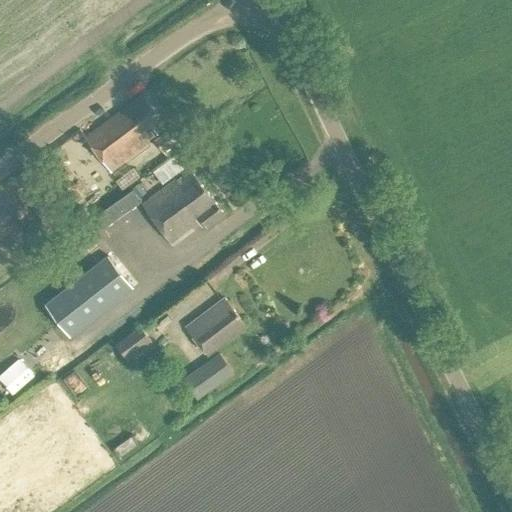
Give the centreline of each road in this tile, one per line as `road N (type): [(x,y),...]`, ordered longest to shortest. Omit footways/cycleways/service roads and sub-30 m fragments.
road 1 (unclassified): [(511,499),(271,0)]
road 2 (unclassified): [(0,161),(219,0)]
